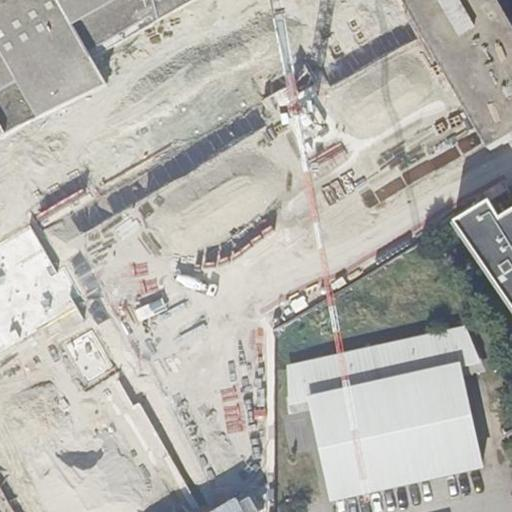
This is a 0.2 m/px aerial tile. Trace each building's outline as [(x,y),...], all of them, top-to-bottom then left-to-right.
[(0,0),(0,135),(27,121),(105,78),(94,58),(115,46),(194,0),(0,0)] [(511,138),(511,32),(493,0),(409,0),(463,93),(487,135),(495,149),(511,138)] [(248,199),(219,143),(137,184),(188,283),(221,266),(231,286),(455,171),(423,109),(248,199)] [(452,223),(511,309),(511,213),(501,220),(489,201),(452,223)] [(482,468),(462,377),(460,367),(478,362),(476,356),(465,329),(290,369),(291,398),(291,405),(311,401),(313,411),(333,502),(482,468)] [(481,355),(476,356),(478,362),(460,367),(462,377),(485,372),(481,355)] [(277,406),(277,381),(253,382),(254,406),(277,406)] [(291,405),(291,398),(286,399),(289,416),(313,411),(311,401),(291,405)]
